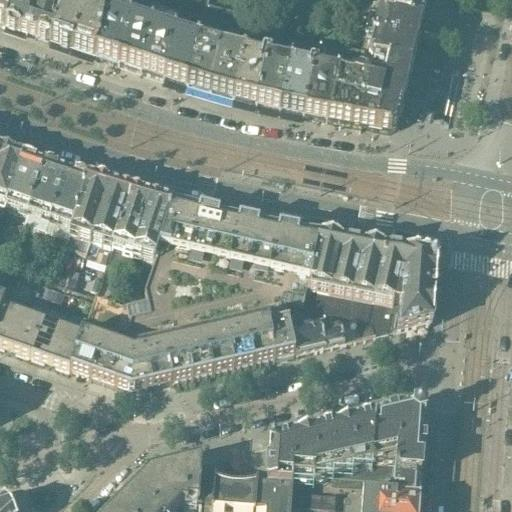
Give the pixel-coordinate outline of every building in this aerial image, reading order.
[(0,0),(0,31),(3,33),(13,0),(0,0)] [(13,0),(3,33),(25,40),(38,0),(13,0)] [(38,0),(25,40),(48,48),(63,0),(38,0)] [(63,0),(48,48),(68,55),(86,0),(63,0)] [(93,64),(107,5),(108,1),(107,0),(97,0),(97,2),(91,0),(86,0),(68,55),(93,64)] [(159,0),(133,0),(131,9),(155,17),(159,0)] [(159,0),(155,17),(177,24),(182,4),(183,0),(159,0)] [(183,0),(182,4),(177,24),(201,32),(248,44),(249,39),(252,25),(254,13),(236,8),(233,18),(206,10),(208,0),(183,0)] [(307,0),(349,9),(350,0),(307,0)] [(427,0),(379,0),(379,3),(425,10),(427,0)] [(108,1),(107,5),(93,64),(116,71),(131,9),(108,1)] [(425,10),(379,3),(374,24),(420,32),(425,10)] [(155,17),(131,9),(116,71),(140,78),(155,17)] [(163,85),(177,24),(155,17),(140,78),(163,85)] [(364,43),(368,23),(352,19),(352,20),(337,17),(334,34),(348,37),(347,39),(364,43)] [(301,19),(299,30),(298,35),(299,35),(307,37),(310,21),(301,19)] [(415,53),(420,32),(374,24),(368,23),(364,43),(363,44),(415,53)] [(201,32),(177,24),(163,85),(187,92),(201,32)] [(256,40),(259,27),(252,25),(249,39),(256,40)] [(294,54),(299,35),(298,35),(299,30),(277,25),(271,49),(257,111),(279,117),(294,54)] [(248,44),(201,32),(187,92),(233,105),(248,44)] [(271,49),(248,44),(233,105),(257,111),(271,49)] [(363,44),(362,49),(345,46),(342,59),(359,62),(363,67),(410,74),(415,53),(363,44)] [(318,59),(294,54),(279,117),(303,123),(318,59)] [(322,60),(318,59),(303,123),(326,127),(341,63),(322,60)] [(395,133),(410,74),(363,67),(359,62),(342,59),(341,63),(326,127),(332,128),(338,129),(341,129),(388,138),(395,133)] [(416,130),(411,163),(304,147),(291,229),(427,253),(428,249),(511,261),(511,178),(459,170),(463,139),(471,106),(455,102),(462,72),(431,65),(416,130)] [(0,213),(18,163),(0,157),(0,213)] [(41,171),(18,163),(0,213),(0,214),(22,222),(41,171)] [(62,178),(41,171),(22,222),(44,230),(62,178)] [(84,186),(62,178),(44,230),(66,238),(84,186)] [(85,251),(106,193),(84,186),(66,238),(61,253),(82,260),(85,251)] [(127,201),(106,193),(85,251),(107,258),(127,201)] [(128,265),(148,207),(127,201),(107,258),(128,265)] [(153,262),(169,213),(148,207),(128,265),(149,272),(153,262)] [(303,325),(309,301),(321,246),(270,237),(239,231),(219,226),(191,219),(169,213),(153,262),(149,272),(158,275),(148,306),(150,317),(137,320),(94,305),(82,339),(68,378),(115,395),(115,394),(129,399),(142,396),(142,397),(294,362),(288,335),(285,321),(303,325)] [(341,250),(321,246),(309,301),(329,305),(341,250)] [(363,254),(341,250),(329,305),(351,310),(363,254)] [(383,258),(363,254),(351,310),(371,313),(383,258)] [(392,313),(404,262),(383,258),(371,313),(366,332),(370,345),(386,341),(391,320),(392,313)] [(29,279),(32,269),(33,265),(18,261),(14,274),(29,279)] [(433,300),(434,288),(435,273),(430,267),(404,262),(392,313),(391,320),(386,341),(395,339),(396,339),(400,322),(402,315),(406,298),(433,300)] [(32,269),(29,279),(29,281),(53,288),(56,276),(32,269)] [(78,279),(60,273),(55,288),(73,294),(78,279)] [(60,310),(63,301),(52,298),(49,306),(60,310)] [(431,326),(433,300),(406,298),(402,315),(400,322),(396,339),(426,332),(431,326)] [(0,354),(8,357),(22,318),(3,311),(0,317),(0,354)] [(28,364),(42,325),(22,318),(8,357),(28,364)] [(48,371),(62,332),(42,325),(28,364),(48,371)] [(336,325),(334,334),(337,333),(341,351),(370,345),(366,332),(336,325)] [(321,328),(307,331),(312,358),(341,351),(337,333),(334,334),(322,336),(321,328)] [(312,358),(307,331),(288,335),(294,362),(312,358)] [(68,378),(82,339),(62,332),(48,371),(68,378)] [(391,498),(395,458),(421,461),(424,420),(417,415),(274,449),(268,455),(266,491),(290,493),(291,485),(312,486),(312,484),(331,480),(330,494),(391,498)] [(418,501),(421,461),(395,458),(391,498),(391,499),(418,501)] [(201,466),(157,476),(147,478),(147,479),(144,480),(144,482),(143,483),(172,511),(178,511),(179,511),(191,511),(197,511),(199,487),(201,466)] [(172,511),(143,483),(141,485),(123,500),(125,501),(114,511),(172,511)] [(199,487),(197,511),(288,511),(290,499),(290,493),(266,491),(266,492),(255,491),(255,487),(254,487),(253,491),(248,491),(248,489),(245,487),(242,486),(239,486),(235,485),(232,485),(225,485),(222,486),(219,486),(219,488),(213,486),(214,484),(212,483),(211,488),(199,487)] [(333,511),(334,502),(290,499),(288,511),(333,511)] [(416,511),(418,501),(391,499),(391,504),(363,502),(344,508),(343,511),(416,511)]
